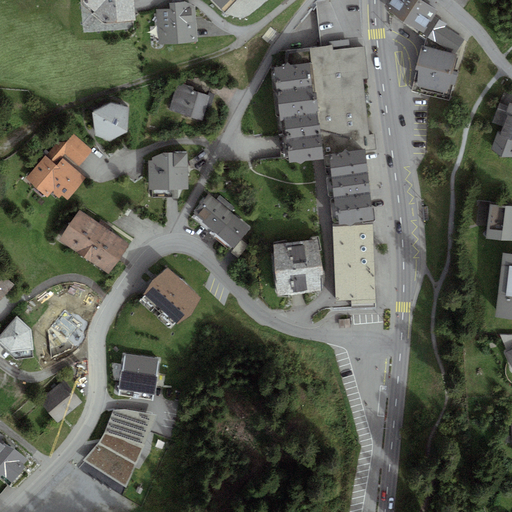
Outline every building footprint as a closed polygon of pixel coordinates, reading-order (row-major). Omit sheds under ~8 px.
[(136,21),(134,0),(82,0),(83,2),(107,23),(136,21)] [(213,0),(224,11),(235,0),(213,0)] [(456,53),(464,40),(445,27),(446,24),(434,16),(438,11),(421,0),(388,0),(384,7),(389,11),(390,15),(426,39),(424,45),(422,45),(415,69),(417,70),(411,91),(450,101),(458,72),(454,71),(458,54),(456,53)] [(169,8),(156,9),(158,45),(198,43),(196,6),(184,1),(169,2),(169,8)] [(329,44),(330,46),(331,46),(332,51),(350,49),(350,41),(349,39),(329,41),(329,44)] [(330,46),(287,51),(284,65),(311,62),(322,156),(329,155),(365,151),(377,149),(375,134),(369,134),(362,79),(368,78),(364,47),(350,49),(332,51),(331,46),(330,46)] [(322,156),(311,62),(284,65),(273,67),(280,122),(284,121),(289,162),(323,158),(322,156)] [(206,105),(211,106),(215,94),(209,92),(208,95),(193,90),(194,87),(178,82),(169,110),(202,119),(206,105)] [(128,132),(129,107),(111,103),(92,112),(96,136),(107,142),(128,132)] [(511,103),(510,103),(508,107),(500,104),(493,122),(504,126),(501,135),(497,134),(492,149),(501,157),(511,157),(511,103)] [(45,155),(25,179),(47,198),(52,192),(59,198),(62,195),(68,200),(87,178),(63,158),(65,155),(79,167),(93,150),(74,133),(66,142),(58,142),(46,156),(45,155)] [(373,220),(365,151),(329,155),(336,215),(339,215),(340,224),(371,220),(373,220)] [(189,189),(187,152),(164,153),(152,158),(152,160),(148,160),(149,190),(152,190),(152,198),(178,197),(183,189),(189,189)] [(233,247),(250,227),(231,212),(235,207),(220,195),(216,199),(209,193),(193,213),(203,221),(203,222),(233,247)] [(486,239),(511,241),(511,206),(490,204),(486,239)] [(130,244),(80,209),(59,240),(109,274),(130,244)] [(340,224),(336,224),(339,299),(354,298),(355,307),(375,307),(371,220),(340,224)] [(324,275),(317,240),(273,243),(278,296),(321,292),(320,275),(324,275)] [(511,253),(504,253),(496,317),(511,319),(511,253)] [(202,298),(167,267),(153,280),(144,294),(145,295),(142,298),(173,326),(176,323),(178,325),(192,314),(202,298)] [(0,272),(0,300),(14,285),(0,272)] [(17,316),(0,334),(0,345),(16,360),(34,357),(31,329),(17,316)] [(350,319),(338,320),(339,328),(350,328),(350,319)] [(511,367),(511,335),(500,335),(507,351),(505,352),(511,367)] [(160,359),(125,353),(119,394),(153,400),(160,359)] [(83,402),(64,380),(39,401),(58,423),(83,402)] [(125,409),(113,410),(105,433),(98,444),(83,460),(126,487),(157,414),(125,409)] [(0,477),(2,475),(12,483),(26,467),(24,465),(28,460),(14,449),(4,443),(0,439),(0,477)]
